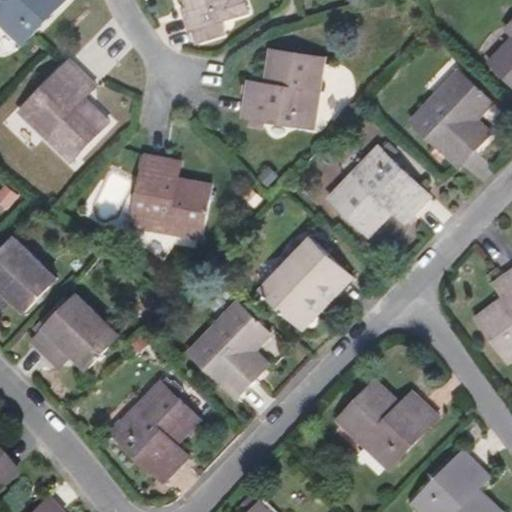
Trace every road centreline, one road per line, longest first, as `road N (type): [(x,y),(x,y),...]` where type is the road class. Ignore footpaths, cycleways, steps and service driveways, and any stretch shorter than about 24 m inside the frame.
road 1 (residential): [(187,511),(407,293)]
road 2 (residential): [(118,511),(0,376)]
road 3 (residential): [(407,293),(511,433)]
road 4 (residential): [(407,293),(511,183)]
